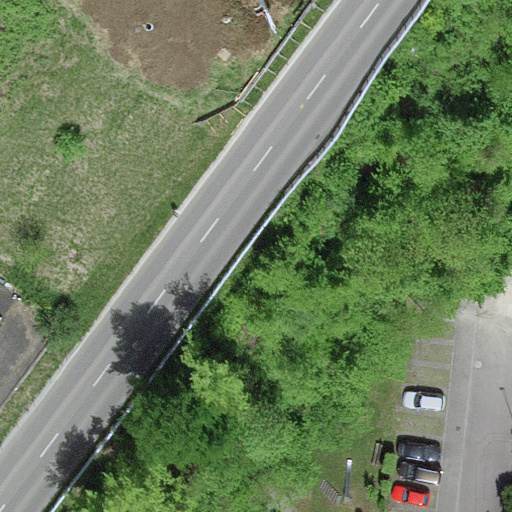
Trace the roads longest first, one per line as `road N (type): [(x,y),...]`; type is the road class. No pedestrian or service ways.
road 1 (secondary): [(1,511),(380,0)]
road 2 (residential): [(486,326),(462,511)]
